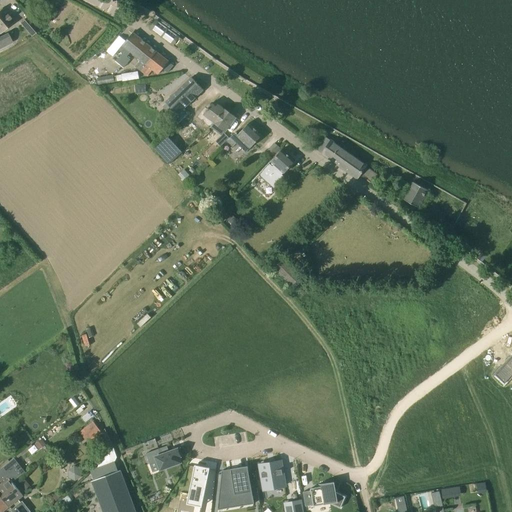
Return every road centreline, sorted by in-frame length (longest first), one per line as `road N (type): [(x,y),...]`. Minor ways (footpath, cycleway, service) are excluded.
road 1 (tertiary): [(511,305),(412,223),(92,0)]
road 2 (residential): [(511,317),(360,482),(289,446)]
road 3 (residential): [(289,446),(236,419),(204,429),(202,440),(221,451)]
